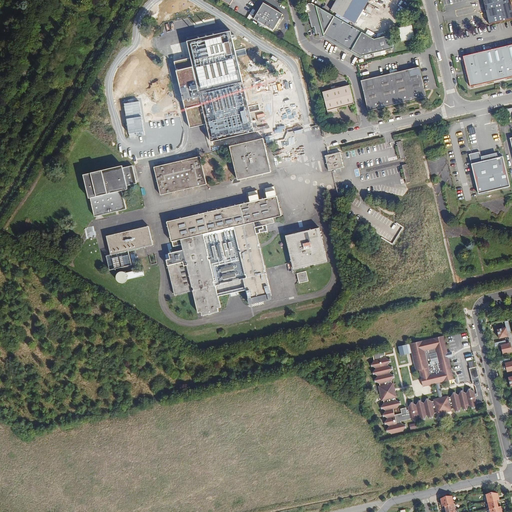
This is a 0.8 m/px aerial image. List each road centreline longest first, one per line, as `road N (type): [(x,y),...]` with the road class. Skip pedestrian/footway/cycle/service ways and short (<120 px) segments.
road 1 (track): [(124,0),(0,203)]
road 2 (residential): [(475,307),(511,467)]
road 3 (unclassified): [(293,0),(306,43),(355,80),(368,131)]
road 4 (residential): [(383,511),(390,502),(511,473)]
